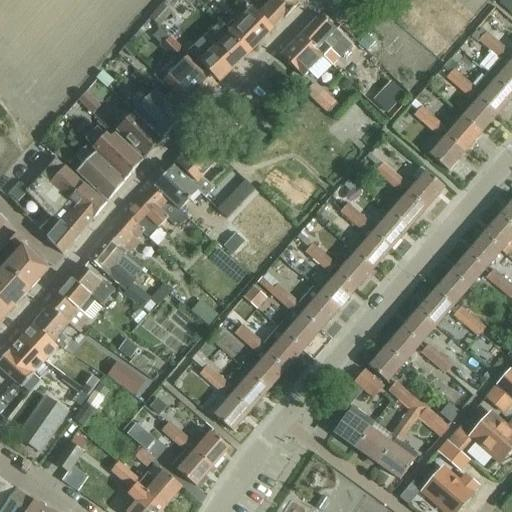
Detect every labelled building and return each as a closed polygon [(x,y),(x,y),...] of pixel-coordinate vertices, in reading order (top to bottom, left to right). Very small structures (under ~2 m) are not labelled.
[(258,11),(256,14),(272,29),(279,21),(300,0),(268,0),(269,0),(267,3),(258,11)] [(162,4),(149,18),(159,27),(171,13),(162,4)] [(248,54),(272,29),(249,7),(225,32),(248,54)] [(498,11),(493,18),(503,27),(508,20),(498,11)] [(318,15),(299,35),(322,57),(322,58),(331,66),(338,58),(350,46),(319,15),(318,15)] [(210,51),(197,63),(219,84),(248,54),(225,32),(221,28),(218,25),(201,41),(210,51)] [(479,27),(471,36),(478,42),(485,33),(479,27)] [(160,48),(173,59),(182,49),(169,37),(169,38),(159,29),(152,37),(162,45),(160,48)] [(364,33),(355,42),(365,52),(375,43),(364,33)] [(488,51),(496,41),(485,33),(478,42),(488,51)] [(322,58),(322,57),(299,35),(279,56),(302,78),(322,58)] [(496,41),(488,51),(499,60),(486,75),(511,97),(511,64),(510,63),(511,61),(507,58),(511,53),(496,41)] [(217,86),(197,66),(188,57),(163,81),(167,85),(176,93),(167,103),(183,118),(191,109),(193,111),(217,86)] [(458,89),(465,80),(455,71),(458,68),(449,60),(442,68),(449,74),(446,79),(458,89)] [(465,80),(458,89),(470,100),(474,96),(478,99),(478,100),(496,116),(511,98),(511,97),(486,75),(475,88),(465,80)] [(305,94),(326,114),(335,105),(323,94),(312,85),(305,94)] [(132,114),(135,116),(161,142),(162,141),(161,141),(183,118),(167,103),(155,91),(132,114)] [(462,118),(480,135),(496,116),(478,100),(462,118)] [(422,107),(415,101),(410,106),(417,113),(413,117),(424,126),(428,122),(430,124),(434,119),(421,108),(422,107)] [(118,134),(145,159),(161,142),(135,116),(119,132),(118,134)] [(446,137),(464,153),(480,135),(462,118),(446,137)] [(445,129),(434,119),(430,124),(428,122),(424,126),(437,137),(445,129)] [(89,124),(79,135),(85,141),(83,143),(86,146),(123,182),(143,162),(117,137),(111,144),(95,130),(89,124)] [(464,153),(446,137),(429,156),(447,173),(464,153)] [(214,189),(200,176),(215,161),(195,142),(170,168),(196,192),(197,192),(204,199),(214,189)] [(106,201),(123,182),(86,146),(75,157),(83,165),(77,172),(106,201)] [(387,184),(395,174),(383,164),(382,165),(370,154),(366,158),(378,168),(374,173),(387,184)] [(26,191),(25,192),(27,194),(51,220),(39,231),(62,253),(106,206),(56,160),(40,176),(26,191)] [(170,168),(152,187),(178,211),(196,192),(170,168)] [(407,194),(426,210),(444,190),(420,169),(413,177),(418,182),(407,194)] [(395,174),(387,184),(399,195),(408,185),(395,174)] [(348,179),(343,185),(349,190),(354,184),(348,179)] [(187,219),(178,211),(152,187),(121,220),(131,230),(136,224),(149,236),(166,219),(173,226),(176,222),(180,226),(187,219)] [(234,192),(216,210),(226,220),(244,201),(234,192)] [(390,215),(408,231),(426,210),(407,194),(390,215)] [(511,202),(499,217),(511,228),(511,202)] [(351,223),(359,215),(347,204),(340,213),(351,223)] [(372,235),(373,234),(368,229),(371,226),(359,215),(351,223),(362,234),(348,249),(355,255),(354,255),(373,271),(391,251),(372,235)] [(372,235),(391,251),(408,231),(390,215),(373,234),(372,235)] [(511,228),(499,217),(482,236),(501,252),(505,256),(511,248),(511,228)] [(142,235),(144,236),(147,239),(149,236),(136,224),(131,230),(121,220),(113,229),(105,238),(126,254),(131,247),(132,248),(138,242),(137,241),(142,235)] [(237,230),(225,243),(234,251),(245,238),(237,230)] [(17,250),(3,265),(29,291),(48,271),(21,247),(25,243),(15,234),(8,242),(17,250)] [(316,264),(324,255),(300,235),(297,239),(309,249),(304,254),(316,264)] [(485,271),(501,252),(482,236),(466,255),(485,271)] [(144,268),(126,254),(105,238),(88,259),(107,277),(126,292),(144,268)] [(324,255),(316,264),(328,275),(336,266),(324,255)] [(337,276),(355,292),(373,271),(354,255),(337,276)] [(450,273),(468,290),(485,271),(466,255),(450,273)] [(0,304),(9,312),(29,291),(3,265),(0,268),(0,304)] [(82,268),(47,308),(67,325),(77,333),(88,319),(83,315),(93,302),(99,307),(112,291),(106,287),(82,268)] [(330,269),(313,288),(320,295),(319,296),(338,312),(355,292),(337,276),(330,269)] [(498,290),(505,281),(493,270),(485,280),(498,290)] [(433,292),(452,308),(468,290),(450,273),(433,292)] [(257,283),(269,293),(272,289),(261,279),(257,283)] [(511,286),(505,281),(498,290),(510,300),(511,297),(511,286)] [(269,293),(280,304),(284,300),(287,301),(290,297),(277,285),(273,290),(272,289),(269,293)] [(256,310),(266,299),(253,287),(243,298),(256,310)] [(321,331),(338,312),(319,296),(320,295),(313,288),(298,304),(300,306),(297,310),(321,331)] [(417,311),(436,327),(452,308),(433,292),(417,311)] [(303,352),(321,331),(297,310),(300,306),(298,304),(290,297),(287,301),(284,300),(280,304),(291,313),(276,330),(303,352)] [(150,301),(144,308),(150,313),(156,305),(150,301)] [(215,317),(199,303),(191,312),(207,326),(215,317)] [(0,322),(9,312),(0,304),(0,322)] [(47,308),(32,325),(33,326),(52,344),(67,325),(47,308)] [(465,328),(473,319),(461,308),(453,317),(465,328)] [(401,330),(419,346),(436,327),(417,311),(401,330)] [(473,319),(465,328),(477,338),(485,329),(473,319)] [(33,326),(20,339),(45,362),(57,349),(52,344),(33,326)] [(246,346),(254,336),(242,326),(234,335),(246,346)] [(285,373),(303,352),(276,330),(263,344),(259,349),(285,373)] [(385,348),(403,364),(419,346),(401,330),(385,348)] [(259,349),(263,344),(254,336),(246,346),(258,356),(245,371),(250,376),(249,377),(268,393),(285,373),(259,349)] [(20,339),(8,352),(33,375),(45,362),(20,339)] [(129,344),(122,354),(129,359),(136,350),(129,344)] [(433,364),(440,356),(428,345),(421,354),(433,364)] [(403,364),(385,348),(368,367),(386,383),(403,364)] [(8,352),(0,361),(0,370),(18,387),(20,389),(21,389),(33,375),(8,352)] [(440,356),(433,364),(445,375),(453,366),(440,356)] [(211,386),(219,378),(196,358),(193,362),(203,371),(199,375),(211,386)] [(116,364),(107,377),(135,397),(144,383),(116,364)] [(372,399),(382,387),(365,371),(354,383),(372,399)] [(508,371),(495,387),(511,401),(511,374),(509,372),(508,371)] [(82,390),(80,393),(87,398),(98,382),(91,377),(82,390)] [(232,397),(250,413),(268,393),(249,377),(232,397)] [(219,378),(211,386),(223,397),(230,388),(219,378)] [(401,403),(408,395),(395,383),(388,391),(401,403)] [(73,421),(82,427),(107,391),(98,385),(73,421)] [(484,399),(503,415),(511,405),(511,401),(495,387),(484,399)] [(401,403),(409,410),(418,417),(424,408),(408,395),(401,403)] [(250,413),(232,397),(214,417),(232,433),(250,413)] [(39,455),(67,415),(46,399),(17,439),(39,455)] [(155,399),(147,409),(158,417),(165,407),(155,399)] [(332,435),(355,451),(370,430),(370,431),(375,424),(352,407),(332,435)] [(438,420),(424,408),(418,417),(416,420),(430,430),(438,420)] [(399,443),(416,420),(418,417),(409,410),(390,437),(395,441),(399,443)] [(460,453),(461,454),(473,439),(500,463),(511,449),(511,423),(506,430),(490,415),(470,437),(471,438),(470,438),(458,428),(448,440),(461,451),(460,453)] [(161,432),(172,442),(176,437),(177,438),(180,435),(168,424),(161,432)] [(126,435),(145,452),(154,442),(135,425),(126,435)] [(370,430),(355,451),(377,466),(395,441),(390,437),(374,425),(370,431),(370,430)] [(193,453),(211,469),(228,450),(210,434),(193,453)] [(192,445),(180,435),(177,438),(176,437),(172,442),(184,453),(171,468),(195,488),(211,469),(193,453),(189,449),(192,445)] [(461,451),(448,440),(447,442),(446,441),(435,453),(460,473),(469,461),(461,454),(460,453),(461,451)] [(399,443),(395,441),(377,466),(399,482),(417,456),(399,443)] [(68,475),(83,454),(70,444),(55,465),(68,475)] [(154,459),(141,450),(134,459),(146,469),(154,459)] [(161,511),(164,510),(137,486),(140,483),(119,466),(112,474),(132,491),(128,496),(136,503),(128,511),(161,511)] [(164,510),(181,490),(154,466),(140,483),(137,486),(164,510)] [(471,494),(477,487),(466,477),(459,484),(442,470),(423,492),(445,511),(457,511),(472,496),(471,494)] [(0,479),(0,511),(15,490),(0,479)] [(0,511),(12,511),(23,495),(15,490),(0,511)] [(27,511),(34,503),(23,495),(12,511),(27,511)] [(47,511),(34,503),(27,511),(47,511)]
